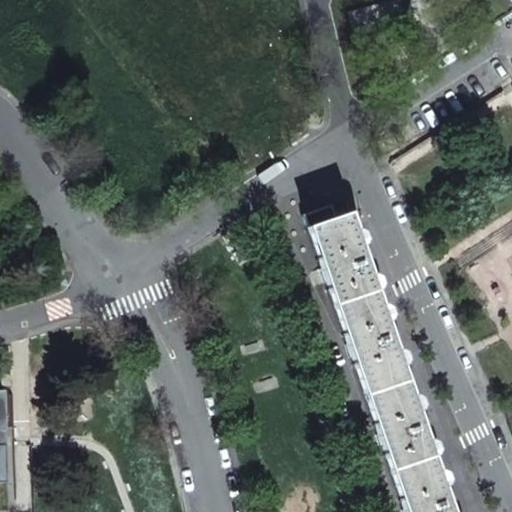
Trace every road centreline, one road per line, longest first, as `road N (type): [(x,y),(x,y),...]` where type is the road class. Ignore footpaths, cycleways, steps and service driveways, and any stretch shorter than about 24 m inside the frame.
road 1 (residential): [(511,505),(341,144)]
road 2 (residential): [(126,280),(341,144)]
road 3 (residential): [(126,280),(199,431),(217,511)]
road 4 (residential): [(341,144),(504,38),(511,49)]
road 5 (residential): [(0,124),(126,280)]
road 6 (residential): [(341,144),(312,0)]
road 7 (residential): [(0,327),(126,280)]
